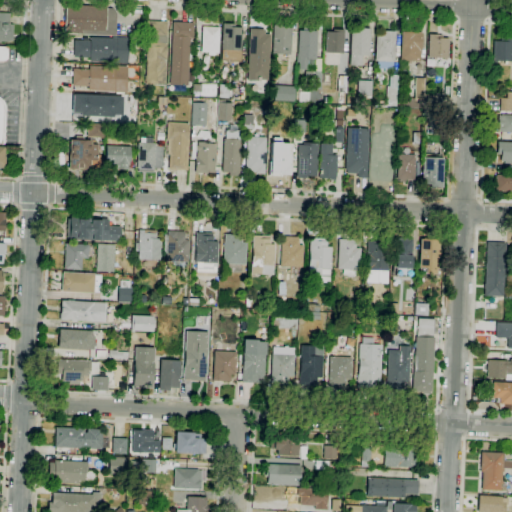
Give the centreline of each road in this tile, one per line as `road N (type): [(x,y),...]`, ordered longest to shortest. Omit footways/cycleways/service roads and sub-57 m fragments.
road 1 (residential): [(511,426),(0,397)]
road 2 (residential): [(472,0),(446,511)]
road 3 (residential): [(511,216),(0,192)]
road 4 (tertiary): [(42,0),(18,511)]
road 5 (residential): [(511,7),(307,0)]
